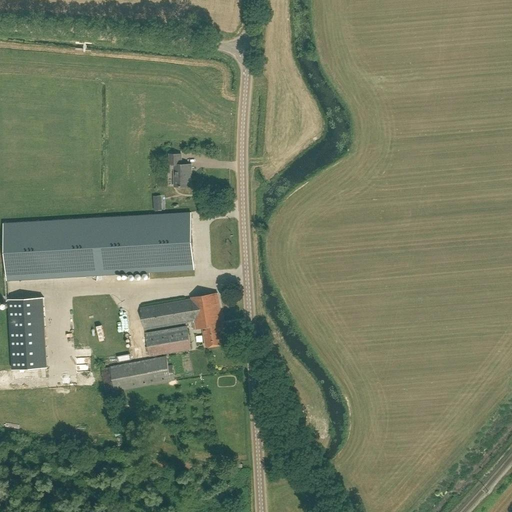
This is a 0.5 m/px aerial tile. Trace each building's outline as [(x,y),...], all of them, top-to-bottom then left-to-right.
[(191,173),(192,173),(192,164),(181,164),(181,154),(170,154),(170,165),(175,165),(175,187),(191,187),(191,173)] [(194,269),(191,212),(5,223),(8,280),(194,269)] [(223,334),(225,334),(219,295),(192,298),(192,300),(142,307),(145,328),(193,321),(194,329),(204,327),(206,346),(224,343),(223,334)] [(108,363),(132,360),(125,312),(101,315),(108,363)] [(150,356),(192,349),(188,327),(146,334),(150,356)] [(116,392),(172,381),(167,357),(111,367),(116,392)] [(16,366),(18,372),(25,370),(23,364),(16,366)]
